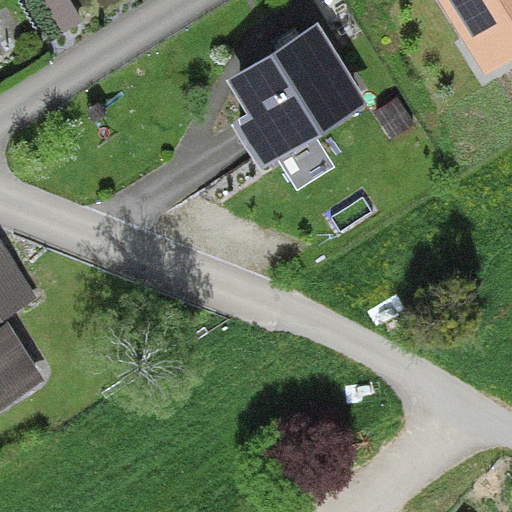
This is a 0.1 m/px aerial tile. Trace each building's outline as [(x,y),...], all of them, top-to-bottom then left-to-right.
[(84,20),(71,0),(40,0),(62,33),(84,20)] [(511,59),(511,0),(437,0),(485,76),(511,59)] [(316,24),(225,80),(246,114),(229,124),(259,172),(366,105),(316,24)] [(414,123),(396,95),(373,110),(391,138),(414,123)] [(0,318),(36,296),(0,239),(0,318)] [(0,409),(45,381),(8,321),(0,325),(0,409)]
